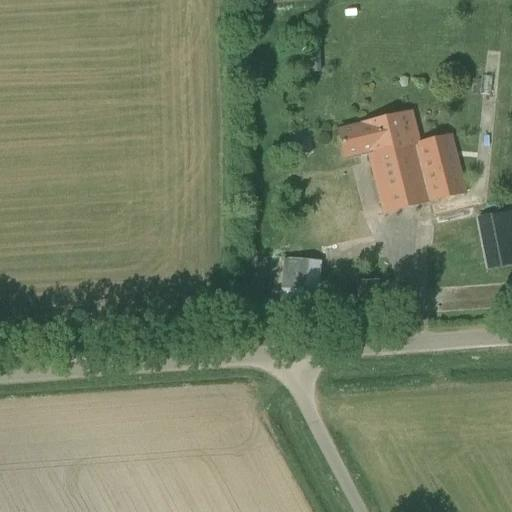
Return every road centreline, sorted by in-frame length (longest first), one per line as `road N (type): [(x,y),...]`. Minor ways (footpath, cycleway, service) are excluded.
road 1 (unclassified): [(0,374),(294,356)]
road 2 (unclassified): [(294,356),(511,340)]
road 3 (unclassified): [(361,511),(295,387),(294,356)]
